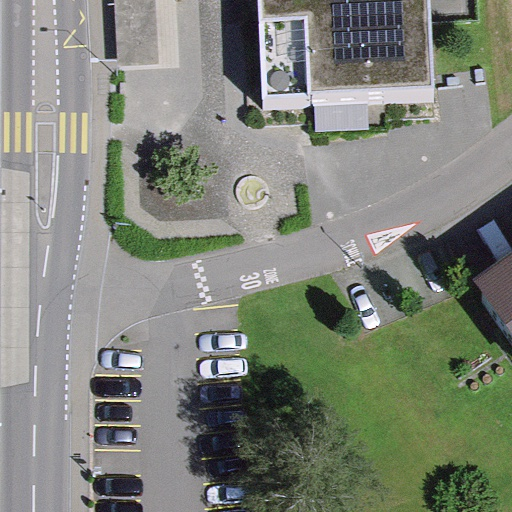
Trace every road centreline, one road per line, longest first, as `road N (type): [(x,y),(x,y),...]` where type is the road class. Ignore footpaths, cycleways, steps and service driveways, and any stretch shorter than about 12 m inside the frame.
road 1 (residential): [(511,153),(424,222),(333,261),(195,294),(39,307)]
road 2 (secondary): [(42,0),(39,307)]
road 3 (secondary): [(39,307),(35,511)]
